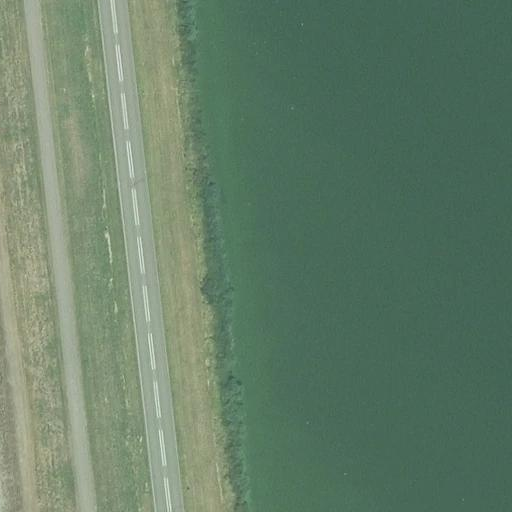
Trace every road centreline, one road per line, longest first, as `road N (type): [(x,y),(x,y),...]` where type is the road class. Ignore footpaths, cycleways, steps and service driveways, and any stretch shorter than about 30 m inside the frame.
road 1 (unclassified): [(86,511),(28,0)]
road 2 (trunk): [(168,511),(112,0)]
